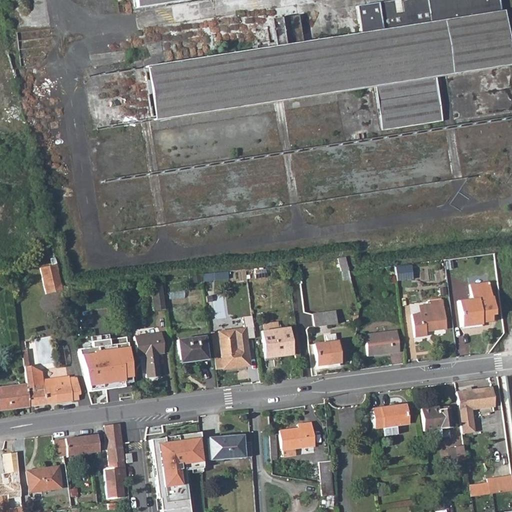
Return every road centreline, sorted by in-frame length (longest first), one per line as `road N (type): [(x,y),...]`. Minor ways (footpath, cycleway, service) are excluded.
road 1 (tertiary): [(0,428),(511,360)]
road 2 (unknown): [(330,383),(337,511)]
